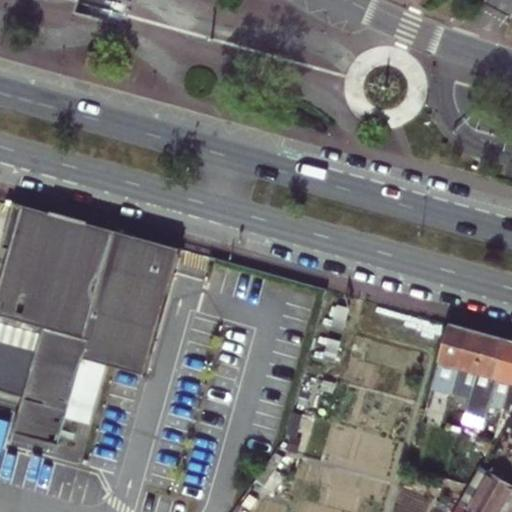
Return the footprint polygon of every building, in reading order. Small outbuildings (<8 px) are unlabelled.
[(108,60),(86,54),(83,64),(105,70),(108,60)] [(81,360),(96,364),(145,378),(182,249),(16,203),(2,251),(12,254),(0,295),(0,324),(41,337),(27,386),(70,398),(79,367),(81,360)] [(41,337),(0,324),(0,392),(15,396),(12,407),(24,411),(17,436),(100,459),(108,428),(115,429),(129,381),(94,371),(79,367),(70,398),(27,386),(41,337)] [(433,388),(452,394),(471,330),(451,324),(433,388)] [(471,399),(490,335),(471,330),(452,394),(452,396),(470,401),(471,399)] [(510,341),(490,335),(471,399),(491,405),(493,399),(499,380),(510,341)] [(511,341),(510,341),(499,380),(493,399),(491,405),(489,412),(487,419),(495,422),(497,415),(504,417),(507,410),(509,404),(511,398),(511,341)] [(79,367),(94,371),(96,364),(81,360),(79,367)] [(0,442),(8,444),(11,429),(0,426),(0,442)] [(511,486),(483,470),(461,508),(468,511),(503,511),(511,496),(511,486)]
